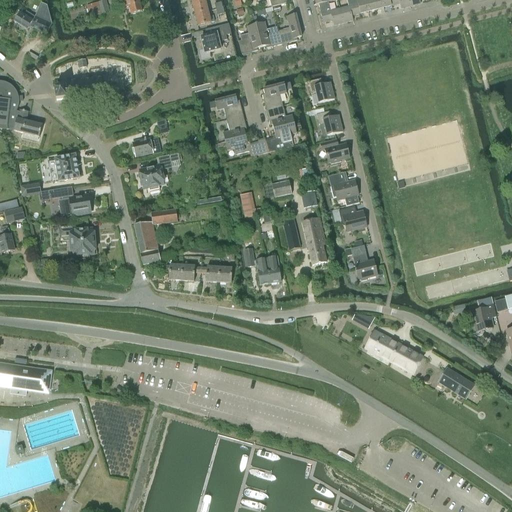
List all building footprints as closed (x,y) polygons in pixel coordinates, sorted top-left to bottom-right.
[(123,0),(126,8),(128,7),(130,15),(142,12),(138,0),(123,0)] [(340,9),(343,24),(353,22),(352,17),(361,14),(357,0),(346,0),(349,7),(340,9)] [(357,0),(361,14),(369,12),(365,0),(357,0)] [(365,0),(369,12),(376,10),(373,0),(365,0)] [(373,0),(376,10),(385,8),(381,0),(373,0)] [(381,0),(385,8),(391,7),(389,0),(381,0)] [(389,0),(391,7),(400,4),(401,9),(411,7),(409,0),(389,0)] [(98,3),(101,14),(109,12),(106,1),(98,3)] [(192,4),(195,16),(208,12),(205,1),(192,4)] [(89,18),(101,14),(98,3),(86,7),(89,18)] [(332,21),(334,26),(343,24),(340,9),(331,11),(328,3),(319,5),(323,24),(332,21)] [(47,35),(52,25),(54,20),(48,18),(46,23),(35,18),(26,12),(24,16),(20,13),(14,22),(27,31),(30,27),(47,35)] [(210,24),(210,23),(214,22),(213,16),(209,17),(208,12),(195,16),(198,27),(210,24)] [(290,29),(278,32),(282,45),(297,41),(297,39),(301,38),(296,15),(287,17),(290,29)] [(256,25),(261,48),(266,47),(266,49),(282,45),(278,32),(267,35),(264,23),(256,25)] [(227,40),(226,36),(231,35),(229,24),(223,26),(205,31),(207,37),(201,38),(205,54),(221,50),(219,42),(227,40)] [(240,36),(241,41),(238,42),(242,55),(258,51),(257,49),(261,48),(256,25),(247,28),(249,34),(240,36)] [(85,61),(78,62),(80,70),(87,68),(85,61)] [(55,89),(56,102),(67,100),(67,103),(68,103),(68,105),(69,104),(69,103),(76,102),(76,103),(78,103),(78,102),(85,101),(85,102),(87,102),(87,100),(88,100),(88,105),(93,104),(93,100),(94,100),(94,101),(96,101),(95,99),(102,99),(102,100),(104,100),(103,98),(119,96),(118,88),(113,89),(113,86),(103,87),(102,79),(101,79),(100,78),(99,78),(99,79),(93,80),(92,79),(91,79),(91,81),(84,82),(84,80),(82,80),(82,82),(75,83),(75,81),(73,82),(73,83),(67,84),(67,82),(65,83),(65,84),(65,88),(55,89)] [(316,94),(319,104),(320,108),(323,107),(322,103),(334,100),(330,83),(322,85),(321,80),(308,83),(311,95),(316,94)] [(0,129),(9,130),(10,118),(18,120),(19,114),(16,113),(17,110),(18,107),(19,105),(19,102),(19,99),(18,96),(17,93),(16,91),(14,89),(12,87),(10,85),(8,84),(6,83),(3,83),(1,82),(0,82),(0,129)] [(262,96),(266,111),(283,107),(280,96),(286,94),(284,85),(263,90),(265,95),(262,96)] [(224,110),(227,121),(243,117),(239,102),(237,102),(236,97),(215,102),(218,111),(224,110)] [(272,126),(273,130),(295,125),(292,117),(286,118),(283,107),(266,111),(270,126),(272,126)] [(328,139),(327,137),(343,133),(338,116),(331,118),(329,112),(324,114),(323,109),(306,113),(308,118),(316,116),(318,122),(319,125),(320,125),(323,140),(328,139)] [(10,118),(9,130),(14,132),(23,134),(38,138),(39,138),(42,126),(26,122),(28,112),(20,110),(19,114),(18,120),(10,118)] [(223,134),(225,143),(246,137),(245,133),(247,132),(243,117),(227,121),(230,132),(223,134)] [(273,140),(266,142),(269,154),(293,148),(292,142),(290,136),(297,134),(295,125),(273,130),(275,135),(272,136),(273,140)] [(269,154),(266,142),(265,140),(258,142),(258,144),(251,146),(250,142),(247,142),(246,137),(225,143),(227,151),(234,150),(236,156),(249,153),(251,158),(269,154)] [(133,149),(132,150),(133,155),(135,155),(135,158),(152,154),(153,155),(161,153),(158,139),(154,140),(154,142),(150,143),(149,141),(146,142),(146,140),(135,143),(135,144),(132,145),(133,149)] [(326,157),(327,157),(328,164),(330,163),(331,165),(341,163),(341,161),(349,159),(346,146),(338,148),(336,141),(321,145),(322,152),(325,151),(326,157)] [(54,159),(46,160),(51,184),(58,183),(80,179),(75,155),(54,159)] [(178,155),(158,160),(159,166),(153,167),(153,169),(139,172),(141,182),(140,183),(141,187),(142,188),(143,190),(149,188),(150,193),(159,191),(158,186),(164,185),(161,170),(171,168),(169,163),(179,161),(178,155)] [(302,171),(305,180),(312,178),(309,169),(302,171)] [(337,202),(345,200),(346,207),(359,204),(357,197),(358,197),(355,181),(346,183),(343,174),(328,178),(333,199),(336,198),(337,202)] [(21,187),(20,187),(22,198),(22,199),(23,198),(33,197),(42,195),(41,193),(40,184),(22,187),(21,187)] [(287,184),(273,187),(276,199),(290,196),(287,184)] [(57,191),(49,192),(50,199),(50,200),(60,199),(61,201),(58,202),(59,207),(61,218),(66,217),(90,213),(88,197),(72,200),(71,197),(73,197),(72,188),(57,191)] [(302,195),(304,210),(316,208),(313,193),(302,195)] [(240,196),(243,213),(252,211),(248,195),(240,196)] [(22,208),(4,213),(7,225),(25,220),(23,208),(22,208)] [(338,212),(332,213),(335,222),(341,221),(342,226),(344,227),(346,227),(347,232),(366,228),(363,213),(355,215),(353,214),(352,209),(338,212)] [(151,214),(152,223),(153,226),(177,223),(176,210),(151,214)] [(269,216),(262,217),(264,225),(271,223),(269,216)] [(246,220),(249,234),(258,232),(256,218),(246,220)] [(292,219),(282,221),(289,251),(300,249),(292,219)] [(319,219),(302,223),(313,266),(326,263),(322,246),(325,246),(319,219)] [(153,226),(152,223),(134,225),(143,265),(160,261),(153,226)] [(262,233),(273,231),(271,224),(261,226),(262,233)] [(73,256),(78,255),(79,261),(90,260),(89,254),(95,254),(93,231),(92,231),(92,230),(84,230),(84,232),(73,233),(73,227),(60,228),(61,239),(71,239),(73,256)] [(0,237),(0,245),(2,254),(14,251),(10,235),(8,230),(2,231),(3,237),(0,237)] [(247,268),(256,266),(260,286),(270,284),(266,260),(256,261),(256,262),(254,262),(252,249),(244,250),(247,268)] [(366,255),(365,255),(353,258),(359,281),(361,281),(361,282),(367,281),(367,279),(377,277),(373,261),(368,263),(366,255)] [(266,260),(270,284),(281,282),(277,258),(266,260)] [(169,280),(181,281),(182,266),(170,265),(169,266),(164,266),(163,271),(169,272),(169,280)] [(182,266),(181,281),(193,282),(194,273),(200,274),(200,268),(194,268),(194,267),(182,266)] [(206,282),(219,283),(220,268),(206,267),(206,269),(200,268),(200,274),(206,274),(206,282)] [(220,268),(219,283),(231,284),(232,269),(220,268)] [(477,332),(485,330),(485,332),(486,332),(492,331),(492,330),(492,328),(493,328),(490,319),(496,318),(493,305),(492,300),(482,302),(483,307),(484,307),(485,310),(472,313),(477,332)] [(494,302),(497,313),(508,310),(505,300),(494,302)] [(458,306),(452,308),(452,309),(454,316),(460,314),(459,307),(458,306)] [(365,350),(390,364),(400,346),(375,332),(365,350)] [(400,346),(390,364),(413,376),(423,358),(400,346)] [(10,394),(26,396),(27,391),(48,394),(52,371),(0,364),(0,387),(11,389),(10,394)] [(447,369),(438,384),(465,401),(474,386),(447,369)] [(340,407),(342,402),(346,395),(343,393),(336,405),(340,407)]
